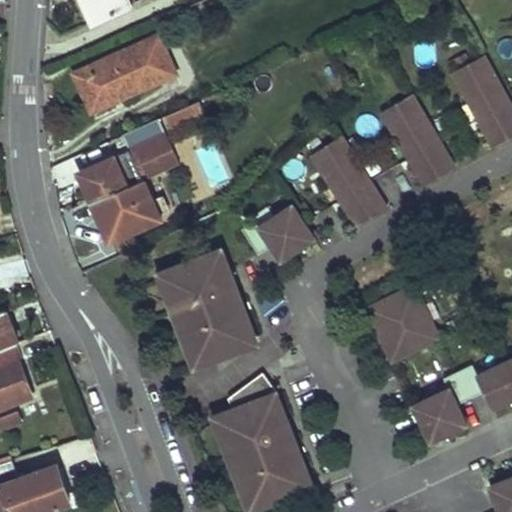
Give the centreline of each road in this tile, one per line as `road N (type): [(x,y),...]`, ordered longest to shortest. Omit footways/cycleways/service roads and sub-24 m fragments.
road 1 (residential): [(511,158),(313,273),(306,292),(389,494)]
road 2 (tertiary): [(64,289),(35,220),(23,145),(31,0)]
road 3 (tertiary): [(183,511),(114,341),(64,289)]
road 4 (tertiary): [(64,289),(153,511)]
road 5 (residential): [(389,494),(511,435)]
